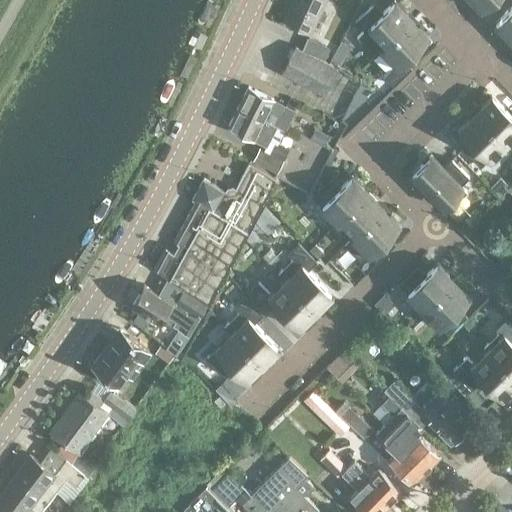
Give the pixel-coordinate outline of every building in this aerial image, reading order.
[(315,17),(323,0),(292,0),(289,6),(315,17)] [(374,3),(355,21),(364,30),(357,37),(373,54),(411,17),(394,1),(383,12),(374,3)] [(511,5),(495,23),(510,38),(511,36),(511,5)] [(315,17),(289,6),(283,20),(309,32),(316,17),(315,17)] [(411,17),(373,54),(375,56),(382,49),(396,63),(383,75),(393,85),(411,67),(403,59),(427,34),(411,17)] [(335,52),(307,38),(302,48),(330,63),(333,57),(335,52)] [(280,73),(323,95),(338,67),(330,63),(302,48),(295,45),(280,73)] [(248,86),(238,106),(276,125),(285,130),(295,110),(248,86)] [(511,116),(491,95),(475,111),(508,145),(511,141),(511,116)] [(276,125),(238,106),(228,126),(266,145),(276,125)] [(475,111),(459,127),(470,138),(462,147),(480,166),(505,142),(508,145),(475,111)] [(276,170),(282,159),(260,148),(255,159),(276,170)] [(431,155),(412,173),(429,191),(447,210),(466,191),(460,185),(469,177),(457,165),(450,158),(442,166),(431,155)] [(204,178),(191,200),(195,202),(180,230),(230,259),(274,176),(248,162),(231,193),(204,178)] [(332,177),(313,196),(337,221),(367,191),(352,175),(341,186),(332,177)] [(367,191),(337,221),(352,236),(344,243),(345,244),(383,207),(367,191)] [(383,207),(345,244),(361,260),(368,252),(377,261),(395,243),(387,234),(398,223),(383,207)] [(289,228),(275,214),(268,221),(282,235),(289,228)] [(207,301),(230,259),(180,230),(174,241),(179,244),(174,253),(165,248),(154,268),(183,286),(182,287),(174,300),(173,302),(172,302),(143,284),(131,305),(160,322),(165,314),(175,320),(172,324),(188,333),(199,315),(207,301)] [(293,258),(279,272),(315,309),(331,294),(308,270),(316,261),(298,242),(287,252),(293,258)] [(315,243),(309,249),(318,257),(323,251),(315,243)] [(270,263),(256,249),(249,256),(263,270),(270,263)] [(418,265),(398,284),(422,308),(453,278),(444,270),(437,263),(426,274),(418,265)] [(258,281),(248,291),(267,310),(276,301),(299,325),(315,309),(279,272),(278,272),(285,280),(271,294),(258,281)] [(245,291),(231,277),(224,283),(237,298),(245,291)] [(453,278),(422,308),(447,333),(466,314),(458,306),(469,295),(453,278)] [(239,310),(224,324),(261,362),(277,346),(254,322),(263,314),(244,294),(233,305),(239,310)] [(499,331),(484,345),(511,373),(511,324),(505,318),(496,328),(499,331)] [(231,332),(207,356),(225,375),(234,366),(245,378),(261,362),(224,324),(224,325),(231,332)] [(130,375),(148,349),(118,328),(91,367),(116,384),(125,371),(130,375)] [(466,356),(453,369),(472,388),(483,377),(501,395),(511,384),(511,373),(484,345),(484,346),(487,349),(473,363),(466,356)] [(354,359),(342,347),(331,358),(343,370),(354,359)] [(191,352),(185,360),(200,372),(207,365),(191,352)] [(441,383),(437,387),(421,403),(432,415),(427,420),(450,443),(467,426),(455,414),(463,406),(441,383)] [(109,390),(102,400),(90,391),(86,396),(79,391),(49,432),(77,453),(107,411),(122,422),(126,417),(127,418),(135,408),(109,390)] [(350,425),(331,408),(313,390),(303,399),(322,417),(340,435),(350,425)] [(384,424),(421,460),(423,458),(429,464),(439,455),(415,431),(420,426),(390,396),(384,402),(394,413),(384,424)] [(336,409),(347,420),(363,436),(371,429),(343,402),(336,409)] [(384,424),(375,433),(388,446),(382,452),(412,482),(429,464),(423,458),(421,460),(384,424)] [(379,511),(386,505),(347,467),(328,449),(319,458),(338,477),(341,474),(356,489),(348,497),(363,511),(379,511)] [(29,454),(4,487),(38,511),(39,511),(66,476),(75,482),(84,471),(65,457),(54,472),(29,454)] [(320,511),(294,486),(306,474),(288,456),(241,503),(250,511),(320,511)] [(354,461),(347,467),(386,505),(400,491),(377,468),(369,476),(354,461)] [(226,473),(210,489),(227,506),(243,490),(226,473)] [(38,511),(4,487),(0,492),(0,511),(38,511)] [(213,511),(202,501),(191,511),(213,511)]
